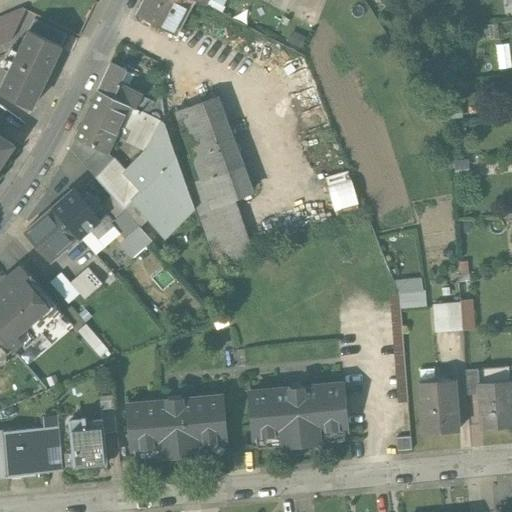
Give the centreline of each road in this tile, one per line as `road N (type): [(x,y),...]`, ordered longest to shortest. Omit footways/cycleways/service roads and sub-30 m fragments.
road 1 (residential): [(511,465),(25,511)]
road 2 (residential): [(126,0),(45,161),(0,224)]
